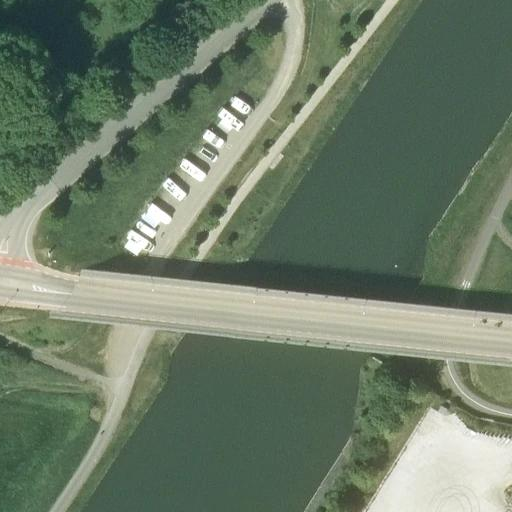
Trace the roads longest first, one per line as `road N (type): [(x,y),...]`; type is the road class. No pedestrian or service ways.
road 1 (tertiary): [(511,337),(0,282)]
road 2 (unclassified): [(0,245),(20,204),(263,0)]
